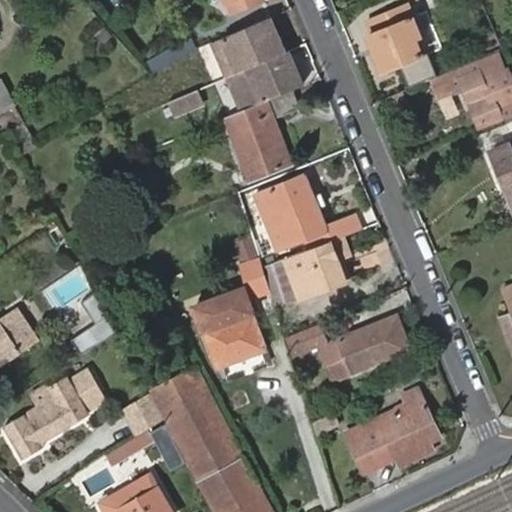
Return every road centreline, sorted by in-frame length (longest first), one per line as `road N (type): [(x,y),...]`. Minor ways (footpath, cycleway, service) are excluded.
road 1 (residential): [(496,453),(309,0)]
road 2 (unclassified): [(373,511),(496,453)]
